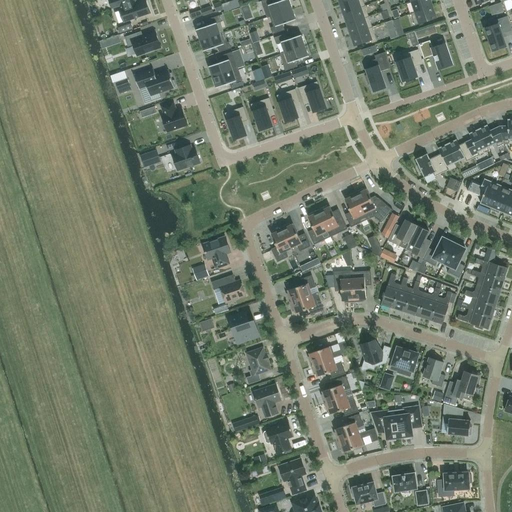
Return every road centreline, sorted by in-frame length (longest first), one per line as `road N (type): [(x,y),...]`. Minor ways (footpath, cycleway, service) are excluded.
road 1 (residential): [(283,342),(243,224),(378,161)]
road 2 (residential): [(500,361),(364,320),(283,342)]
road 3 (residential): [(222,163),(166,0)]
road 4 (residential): [(329,475),(398,455),(487,455)]
road 5 (residential): [(378,161),(414,195),(511,240)]
road 6 (residential): [(378,161),(511,103)]
road 7 (residential): [(222,163),(355,117)]
road 8 (residential): [(329,475),(283,342)]
road 9 (residential): [(355,119),(482,73)]
road 10 (residential): [(315,0),(355,117)]
